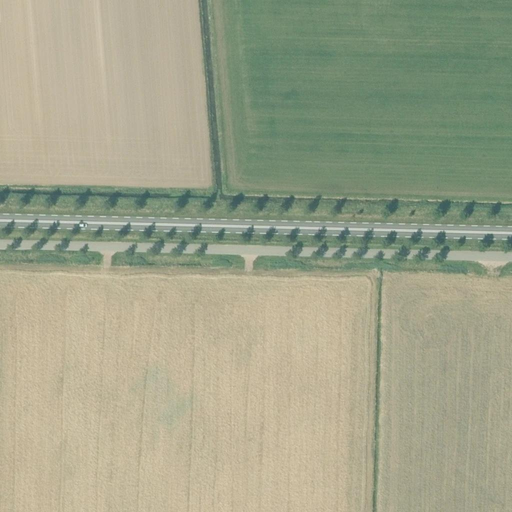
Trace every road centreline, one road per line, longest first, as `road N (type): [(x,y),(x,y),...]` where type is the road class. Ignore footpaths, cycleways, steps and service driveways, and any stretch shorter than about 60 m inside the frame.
road 1 (unclassified): [(511,254),(0,241)]
road 2 (primary): [(511,234),(0,221)]
